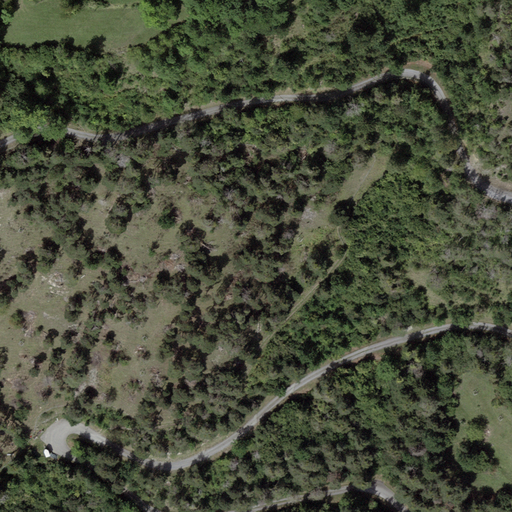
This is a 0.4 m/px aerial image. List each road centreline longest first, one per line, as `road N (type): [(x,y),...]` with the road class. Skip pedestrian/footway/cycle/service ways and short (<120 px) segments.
road 1 (track): [(511,196),(473,176),(434,84),(397,72),(326,96),(243,103),(127,133),(47,126),(0,144)]
road 2 (track): [(87,431),(142,461),(173,465),(223,445),(330,365),(448,327),(511,333)]
road 3 (track): [(401,511),(359,484),(200,511)]
road 4 (track): [(155,511),(53,441)]
